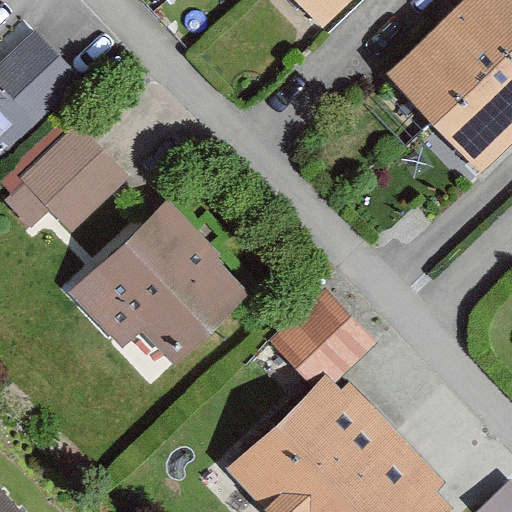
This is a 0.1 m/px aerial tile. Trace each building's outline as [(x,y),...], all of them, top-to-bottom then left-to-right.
[(284,0),(318,36),(356,0),(284,0)] [(511,152),(511,7),(505,0),(473,0),(384,87),(479,185),(511,152)] [(51,64),(20,35),(0,57),(0,92),(14,105),(51,64)] [(19,187),(77,245),(129,194),(71,136),(19,187)] [(244,302),(219,277),(206,250),(165,208),(71,300),(123,354),(141,337),(174,370),(244,302)] [(321,381),(330,391),(373,351),(322,298),(267,350),(308,393),(321,381)] [(330,391),(321,381),(308,393),(222,474),(258,511),(443,511),(429,497),(440,488),(348,391),(338,400),(330,391)] [(511,511),(511,491),(510,489),(484,511),(511,511)]
